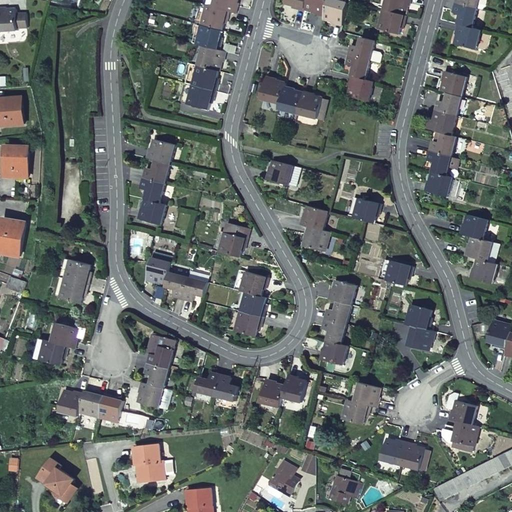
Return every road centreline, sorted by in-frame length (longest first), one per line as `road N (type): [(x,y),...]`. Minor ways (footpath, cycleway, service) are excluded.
road 1 (residential): [(124,0),(110,65),(117,265),(141,304),(250,358),(287,344),(305,310),(301,283),(233,159),(232,121),(264,0)]
road 2 (residential): [(435,0),(402,125),(400,175),(449,282),(469,360)]
